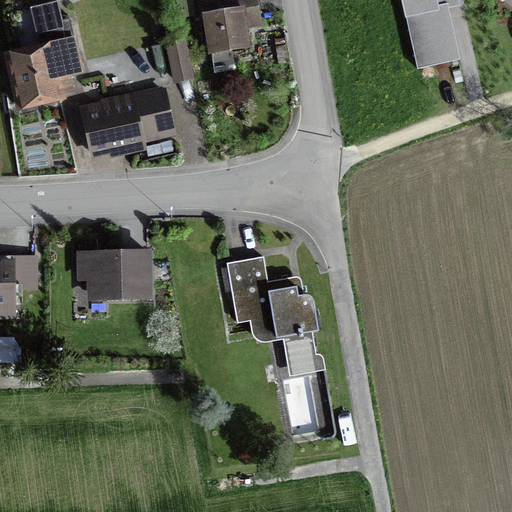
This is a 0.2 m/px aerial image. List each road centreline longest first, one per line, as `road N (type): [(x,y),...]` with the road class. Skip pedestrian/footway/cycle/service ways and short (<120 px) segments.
road 1 (residential): [(0,203),(317,189)]
road 2 (track): [(332,237),(381,511)]
road 3 (track): [(317,189),(349,162),(511,101)]
road 4 (residential): [(296,0),(321,122),(317,189)]
road 5 (track): [(372,462),(211,489)]
